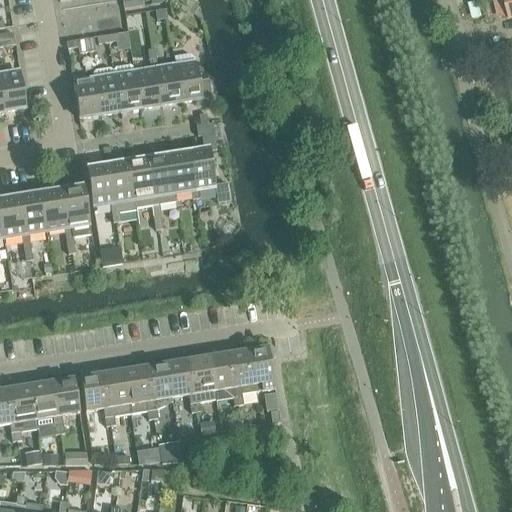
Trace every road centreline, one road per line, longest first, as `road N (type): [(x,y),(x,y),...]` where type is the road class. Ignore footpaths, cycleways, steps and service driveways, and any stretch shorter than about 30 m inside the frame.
road 1 (secondary): [(324,0),(450,475)]
road 2 (residential): [(0,377),(289,329)]
road 3 (unclassified): [(442,0),(511,262)]
road 4 (residential): [(0,163),(66,152),(40,0)]
